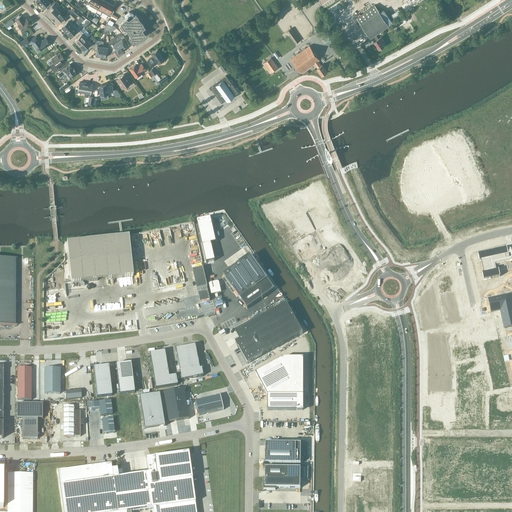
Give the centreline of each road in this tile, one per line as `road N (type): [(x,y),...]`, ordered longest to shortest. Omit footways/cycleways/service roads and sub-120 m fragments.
road 1 (unclassified): [(249,421),(201,328),(38,350)]
road 2 (unclassified): [(0,454),(121,447),(249,421)]
road 3 (secondary): [(408,511),(408,352),(399,297)]
road 4 (residential): [(146,2),(160,17),(158,36),(109,68),(82,63),(20,0)]
road 5 (secondary): [(390,301),(403,352),(403,511)]
road 6 (unclassified): [(340,511),(342,358),(333,311)]
road 7 (primary): [(80,156),(167,148),(250,127)]
road 8 (unknown): [(140,309),(76,316),(66,304),(102,293),(144,297)]
road 9 (unknown): [(198,307),(203,329),(223,312),(220,272),(231,242)]
